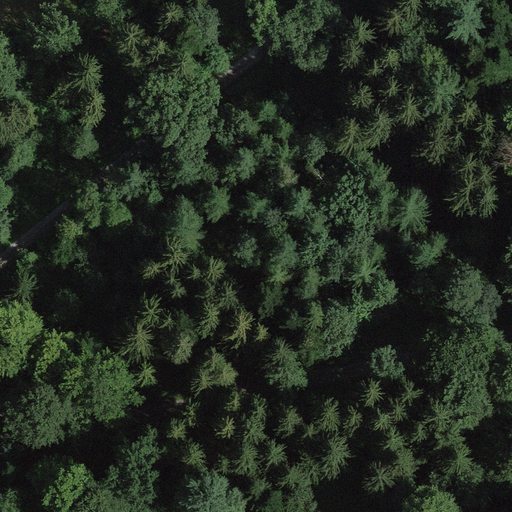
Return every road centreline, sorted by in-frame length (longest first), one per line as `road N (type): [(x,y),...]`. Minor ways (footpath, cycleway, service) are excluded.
road 1 (track): [(0,444),(511,336)]
road 2 (track): [(0,264),(318,0)]
